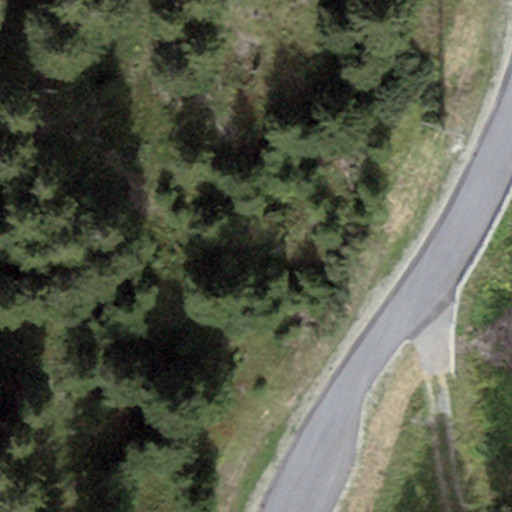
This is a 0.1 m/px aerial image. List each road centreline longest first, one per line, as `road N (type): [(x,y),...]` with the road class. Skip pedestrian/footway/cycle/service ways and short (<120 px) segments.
road 1 (unclassified): [(511,116),(480,188),(351,389),(294,511)]
road 2 (track): [(455,511),(429,329),(414,289)]
